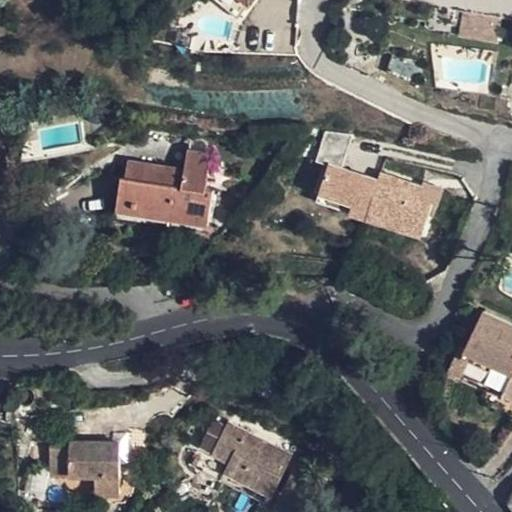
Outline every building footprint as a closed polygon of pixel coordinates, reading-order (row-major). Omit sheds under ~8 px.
[(206,0),(233,19),(247,0),(206,0)] [(496,38),(495,16),(462,16),(462,38),(496,38)] [(323,127),(350,131),(351,128),(326,118),(323,127)] [(350,131),(323,127),(315,151),(320,153),(326,156),(316,181),(349,193),(346,202),(418,227),(430,194),(415,190),(418,179),(377,165),(375,170),(373,176),(344,166),(347,162),(340,159),(350,131)] [(189,148),(186,166),(185,174),(156,169),(157,162),(129,158),(127,174),(122,174),(117,208),(209,222),(214,188),(207,186),(212,152),(189,148)] [(310,179),(316,181),(326,156),(320,153),(310,179)] [(186,166),(157,162),(156,169),(185,174),(186,166)] [(375,170),(347,162),(344,166),(373,176),(375,170)] [(313,190),(346,202),(349,193),(316,181),(313,190)] [(460,360),(469,365),(495,380),(493,385),(511,395),(511,323),(485,310),(460,360)] [(465,371),(469,365),(460,360),(457,367),(465,371)] [(221,482),(227,471),(225,470),(230,461),(212,453),(228,421),(215,415),(190,467),(221,482)] [(292,455),(228,421),(212,453),(230,461),(225,470),(227,471),(273,493),(292,455)] [(121,491),(120,442),(50,441),(50,473),(95,473),(96,491),(121,491)] [(282,511),(303,511),(319,483),(294,471),(275,508),(282,511)]
